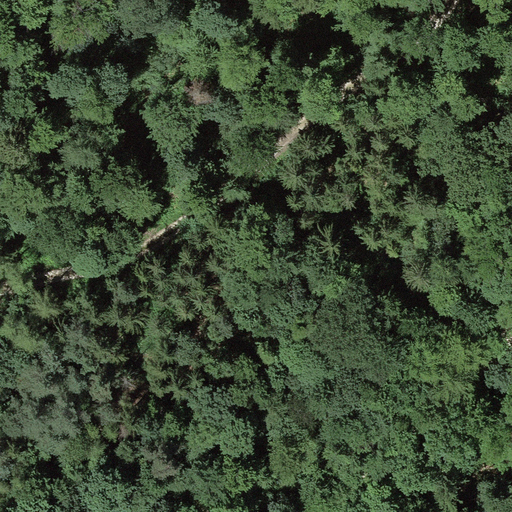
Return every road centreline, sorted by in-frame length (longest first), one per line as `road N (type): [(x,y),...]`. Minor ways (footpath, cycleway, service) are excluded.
road 1 (track): [(451,0),(416,40),(272,154),(119,261),(0,293)]
road 2 (track): [(323,511),(511,336)]
